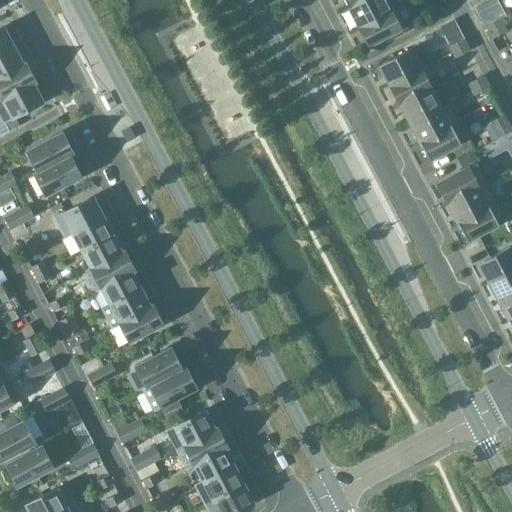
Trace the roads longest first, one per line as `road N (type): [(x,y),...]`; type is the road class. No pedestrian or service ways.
road 1 (residential): [(30,0),(299,508)]
road 2 (tertiary): [(76,0),(334,491)]
road 3 (tertiary): [(474,420),(253,0)]
road 4 (residential): [(511,402),(298,0)]
road 5 (residential): [(334,491),(474,420)]
